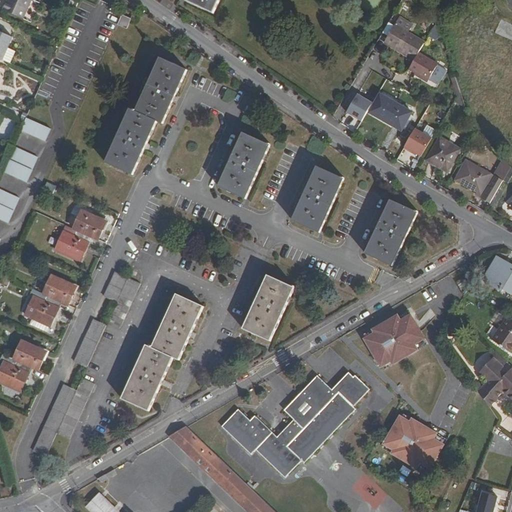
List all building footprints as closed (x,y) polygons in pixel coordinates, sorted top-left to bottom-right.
[(43,1),(39,0),(10,0),(7,8),(34,20),(43,1)] [(189,0),(188,3),(215,15),(221,0),(189,0)] [(125,11),(120,21),(129,25),(133,15),(125,11)] [(413,22),(401,16),(385,45),(414,60),(409,71),(429,82),(438,64),(418,53),(425,40),(409,31),(413,22)] [(439,41),(443,31),(434,27),(430,37),(439,41)] [(0,56),(3,57),(7,59),(17,36),(0,28),(0,56)] [(132,106),(109,160),(135,172),(159,119),(166,122),(190,67),(162,54),(138,109),(132,106)] [(417,100),(386,83),(383,89),(413,106),(417,100)] [(412,115),(380,97),(370,115),(402,133),(412,115)] [(28,115),(23,127),(48,138),(53,126),(28,115)] [(409,164),(414,153),(428,159),(439,135),(417,125),(401,161),(409,164)] [(273,141),(246,129),(221,182),(248,195),(273,141)] [(460,150),(440,138),(428,160),(447,171),(460,150)] [(16,143),(5,168),(29,179),(40,153),(16,143)] [(320,163),(294,217),(322,230),(348,176),(320,163)] [(493,179),(464,163),(454,181),(478,194),(482,187),(487,189),(483,197),(491,201),(504,180),(495,175),(493,179)] [(46,189),(55,192),(58,186),(48,182),(46,189)] [(0,184),(0,214),(11,220),(22,195),(0,184)] [(391,197),(367,251),(394,263),(418,209),(391,197)] [(65,229),(57,247),(81,258),(93,233),(100,236),(108,219),(83,207),(75,225),(79,227),(76,234),(65,229)] [(499,254),(497,257),(508,264),(510,261),(499,254)] [(497,257),(480,285),(496,295),(504,283),(511,288),(511,262),(510,261),(508,264),(497,257)] [(106,294),(118,300),(129,276),(130,275),(117,270),(106,294)] [(268,272),(243,326),(271,338),(296,285),(268,272)] [(36,294),(28,312),(36,316),(52,324),(63,300),(70,303),(79,285),(54,273),(46,291),(49,293),(46,299),(36,294)] [(118,300),(110,319),(122,324),(141,282),(129,276),(118,300)] [(124,395),(150,408),(175,354),(180,356),(205,303),(178,291),(154,342),(152,341),(151,343),(148,342),(124,395)] [(378,329),(367,335),(384,363),(395,357),(397,360),(421,345),(418,340),(428,334),(414,310),(404,316),(400,311),(376,326),(378,329)] [(511,346),(511,317),(507,314),(492,335),(511,348),(511,346)] [(52,324),(36,316),(33,322),(49,330),(52,324)] [(77,359),(89,365),(108,322),(96,317),(77,359)] [(6,360),(0,374),(0,378),(23,389),(34,365),(41,368),(50,349),(25,338),(16,357),(19,359),(16,365),(6,360)] [(511,362),(505,370),(499,364),(502,361),(494,353),(478,368),(487,376),(493,382),(495,379),(504,388),(511,395),(511,362)] [(302,459),(305,461),(358,406),(356,404),(373,386),(357,370),(355,372),(350,368),(333,386),(319,372),(286,407),(296,416),(279,434),(256,412),(251,417),(239,405),(222,423),(252,451),(257,446),(287,475),(302,459)] [(79,388),(59,430),(71,436),(96,381),(84,376),(79,388)] [(493,382),(487,376),(482,381),(495,396),(504,388),(495,379),(493,382)] [(488,403),(495,396),(482,381),(478,378),(474,381),(488,403)] [(37,449),(48,454),(59,430),(79,388),(67,382),(37,449)] [(415,418),(404,412),(388,440),(398,446),(396,449),(422,464),(425,458),(435,464),(449,440),(439,434),(442,429),(416,414),(415,418)] [(189,426),(173,435),(237,497),(249,484),(189,426)] [(278,511),(249,484),(237,497),(252,511),(278,511)] [(101,493),(89,506),(95,511),(117,511),(119,511),(101,493)] [(494,511),(499,498),(483,494),(478,511),(494,511)]
